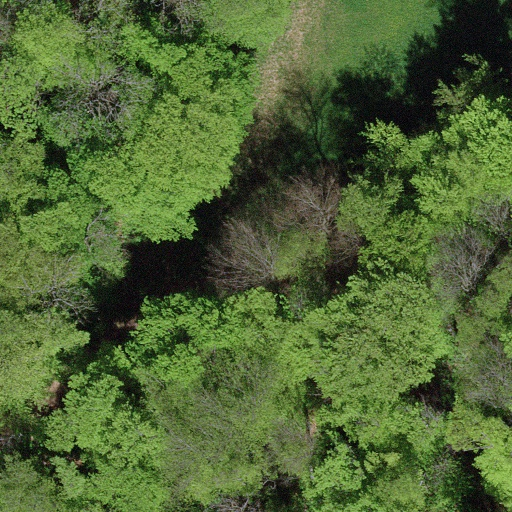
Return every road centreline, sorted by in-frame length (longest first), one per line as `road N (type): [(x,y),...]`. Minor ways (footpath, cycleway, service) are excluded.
road 1 (track): [(9,428),(385,222)]
road 2 (track): [(385,222),(511,146)]
